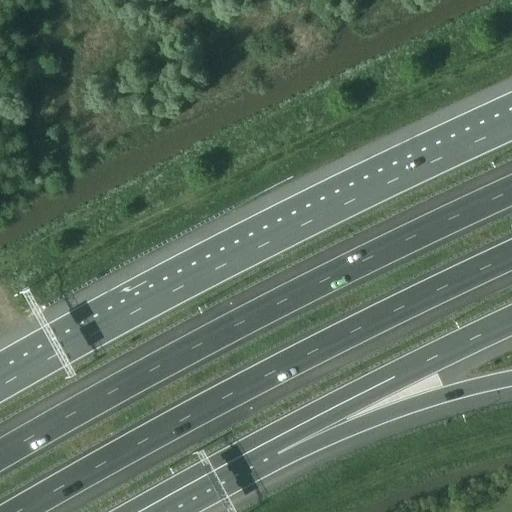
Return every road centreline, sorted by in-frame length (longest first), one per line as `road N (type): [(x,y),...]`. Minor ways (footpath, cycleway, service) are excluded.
road 1 (motorway): [(511,124),(349,199),(0,387)]
road 2 (motorway): [(511,193),(418,234),(0,456)]
road 3 (motorway): [(24,511),(240,388),(511,255)]
road 4 (motorway): [(267,444),(511,320)]
road 5 (motorway): [(267,444),(511,380)]
road 6 (motorway): [(143,511),(267,444)]
